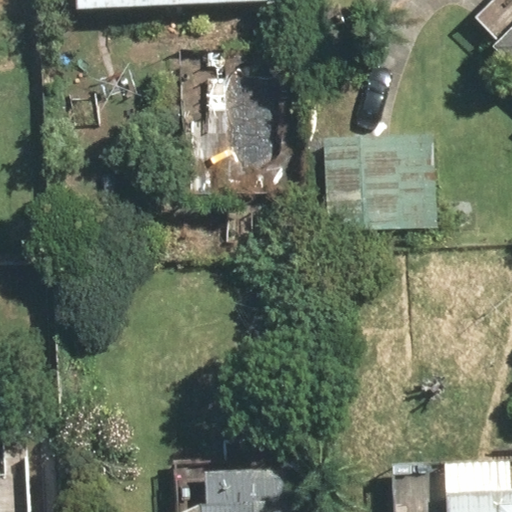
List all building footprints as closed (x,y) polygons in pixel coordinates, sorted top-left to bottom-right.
[(75,0),(75,13),(277,10),(276,0),(75,0)] [(511,34),(496,49),(511,67),(511,34)] [(435,141),(329,137),(326,231),(342,231),(432,234),(435,141)] [(393,511),(511,511),(511,468),(393,470),(393,511)] [(314,511),(313,479),(203,481),(203,511),(314,511)]
